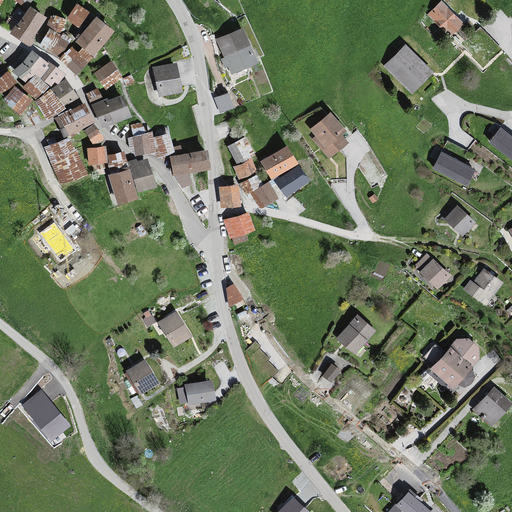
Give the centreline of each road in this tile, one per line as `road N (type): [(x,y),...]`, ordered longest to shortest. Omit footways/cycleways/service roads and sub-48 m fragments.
road 1 (residential): [(218,266),(234,276),(309,384),(454,511)]
road 2 (unclassified): [(218,266),(247,381),(344,511)]
road 3 (residential): [(0,323),(59,374),(93,454),(155,511)]
road 4 (residential): [(215,212),(245,206),(358,240),(365,234),(352,209),(351,163)]
road 5 (unclassified): [(173,0),(200,63),(215,212)]
road 6 (residential): [(84,96),(107,135),(168,177),(194,233),(217,244)]
